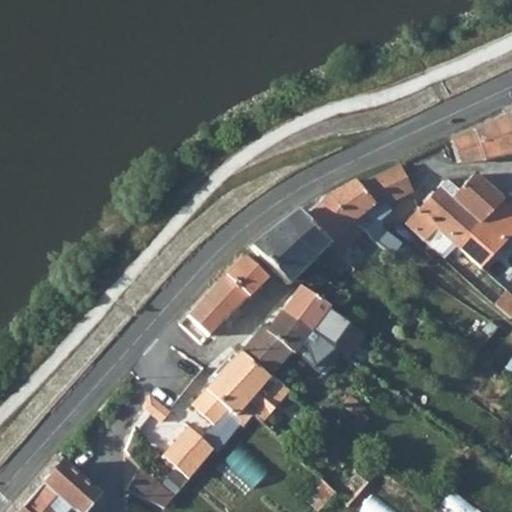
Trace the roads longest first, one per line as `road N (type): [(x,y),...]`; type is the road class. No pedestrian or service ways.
road 1 (secondary): [(511,85),(293,189),(240,228),(132,343)]
road 2 (secondary): [(132,343),(0,491)]
road 3 (unclassified): [(132,343),(143,352),(145,379),(113,444),(112,511)]
